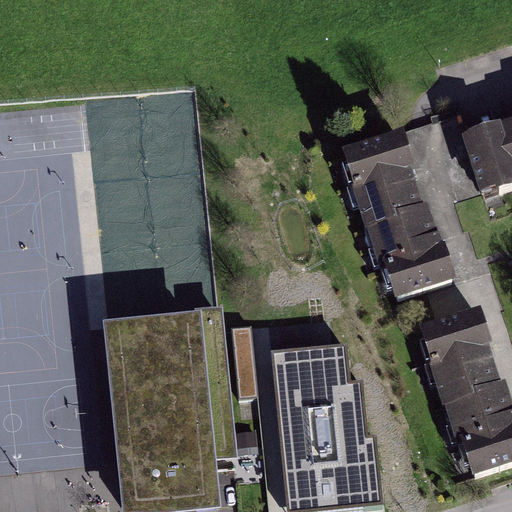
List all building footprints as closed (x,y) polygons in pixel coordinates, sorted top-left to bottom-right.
[(511,135),(461,152),(477,202),(511,190),(511,135)] [(394,305),(454,285),(406,146),(347,167),(394,305)] [(200,329),(110,337),(124,467),(125,482),(137,481),(138,490),(126,492),(128,511),(201,511),(216,511),(213,483),(199,484),(198,475),(212,474),(211,462),(233,460),(219,317),(199,319),(200,329)] [(468,481),(511,466),(511,404),(483,319),(420,341),(468,481)] [(259,403),(251,333),(233,335),(240,405),(259,403)] [(339,355),(265,363),(280,511),(375,511),(369,446),(360,447),(355,392),(343,393),(339,355)]
